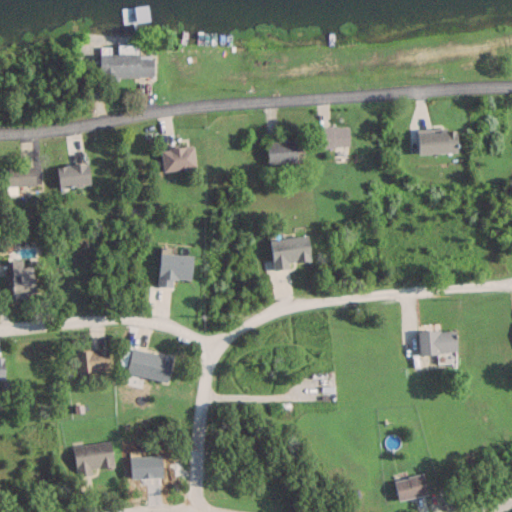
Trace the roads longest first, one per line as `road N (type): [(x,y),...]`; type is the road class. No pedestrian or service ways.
road 1 (residential): [(0,129),(511,85)]
road 2 (residential): [(143,511),(511,499)]
road 3 (residential): [(511,280),(285,302),(206,343)]
road 4 (residential): [(206,343),(136,320),(0,327)]
road 5 (residential): [(193,507),(206,343)]
